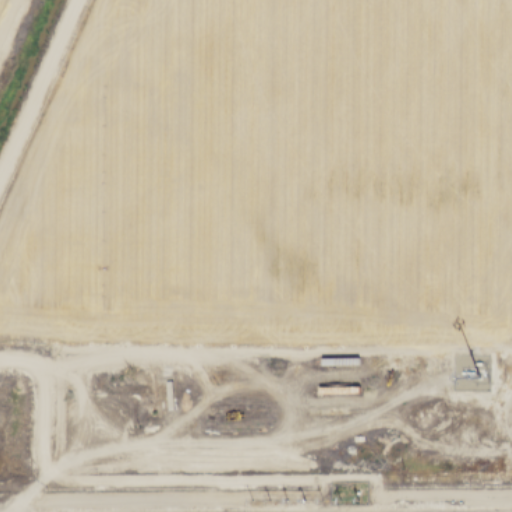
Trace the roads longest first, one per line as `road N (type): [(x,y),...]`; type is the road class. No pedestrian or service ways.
road 1 (track): [(72,0),(0,162)]
road 2 (track): [(0,360),(60,369),(133,443)]
